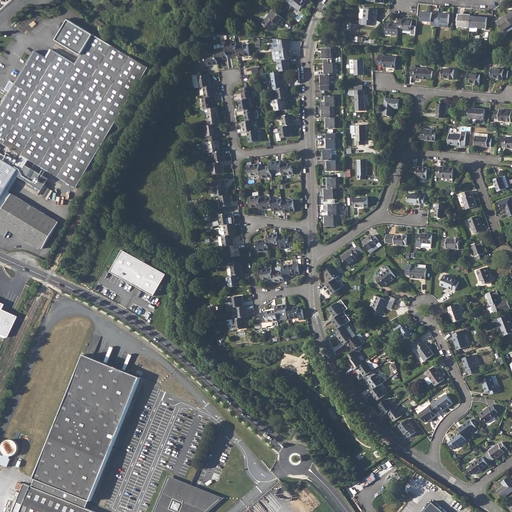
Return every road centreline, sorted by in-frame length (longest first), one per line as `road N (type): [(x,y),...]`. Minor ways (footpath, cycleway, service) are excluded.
road 1 (unclassified): [(213,0),(47,277)]
road 2 (residential): [(47,277),(146,330),(287,452)]
road 3 (residential): [(313,287),(330,359),(376,424),(432,467)]
road 4 (residential): [(432,467),(440,429),(466,399),(431,317)]
road 5 (residential): [(327,0),(308,53),(309,144)]
road 6 (residential): [(309,144),(239,153),(231,78)]
